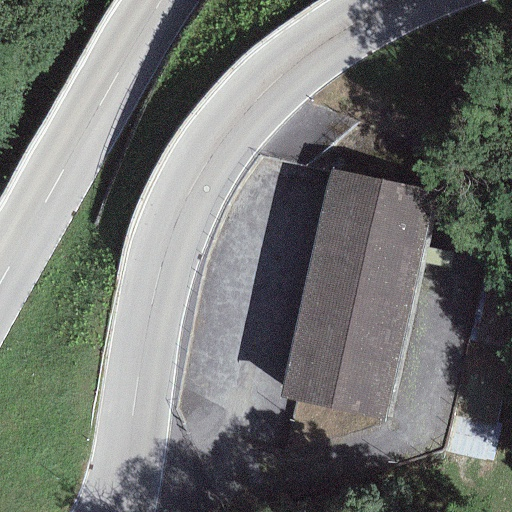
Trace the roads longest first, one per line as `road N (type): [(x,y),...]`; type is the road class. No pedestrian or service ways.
road 1 (tertiary): [(114,511),(171,248),(206,167),(234,124),(308,50),(399,0)]
road 2 (tertiary): [(159,0),(0,275)]
